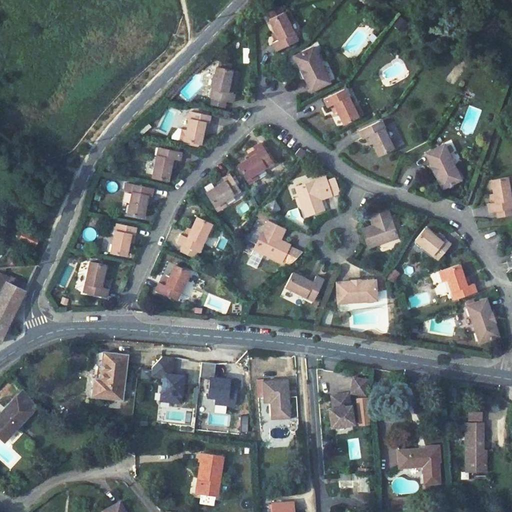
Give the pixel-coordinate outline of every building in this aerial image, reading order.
[(264,20),(272,35),(275,42),(271,44),(269,45),(272,52),(291,42),(282,24),(288,21),(282,11),(264,20)] [(400,16),(393,26),(403,32),(410,23),(400,16)] [(296,68),(301,78),(297,80),(304,93),(322,84),(309,58),(305,49),(287,59),(291,67),(292,70),(296,68)] [(226,95),(228,84),(232,85),(234,75),(227,73),(228,69),(216,66),(216,68),(215,72),(212,71),(206,99),(209,100),(224,104),(229,105),(231,97),(226,95)] [(290,71),(296,81),(297,80),(301,78),(296,68),(292,70),(290,71)] [(338,90),(318,99),(320,103),(322,107),(325,107),(329,105),(332,111),(340,126),(359,116),(353,105),(348,108),(340,94),(338,90)] [(208,107),(222,111),(224,104),(209,100),(208,107)] [(187,114),(183,133),(177,132),(176,142),(195,146),(198,132),(199,124),(202,125),(204,125),(205,118),(187,114)] [(367,143),(375,158),(394,147),(389,138),(383,141),(376,126),(374,122),(353,132),(355,136),(356,139),(359,137),(363,135),(367,143)] [(250,171),(267,161),(255,141),(247,146),(249,149),(253,153),(246,158),(233,166),(244,183),(253,177),(250,171)] [(454,178),(437,147),(435,144),(417,154),(418,156),(424,167),(427,165),(431,173),(429,174),(436,188),(454,178)] [(164,170),(166,161),(171,162),(173,162),(175,153),(153,149),(146,179),(161,182),(164,170)] [(249,149),(243,153),(246,158),(253,153),(249,149)] [(302,156),(295,149),(291,153),(299,160),(302,156)] [(431,173),(427,165),(424,167),(422,168),(426,176),(429,174),(431,173)] [(215,187),(202,194),(213,212),(223,206),(221,202),(238,192),(227,175),(221,178),(223,182),(215,187)] [(319,177),(292,187),(302,215),(318,209),(315,199),(314,197),(319,196),(319,198),(329,194),(324,181),(319,177)] [(215,187),(223,182),(221,178),(212,183),(215,187)] [(333,192),(329,180),(324,181),(329,194),(333,192)] [(511,180),(489,182),(490,196),(491,204),(488,204),(486,204),(487,213),(494,213),(511,211),(509,191),(511,191),(511,180)] [(128,183),(122,214),(139,218),(142,205),(144,196),(147,197),(149,188),(128,183)] [(275,199),(266,205),(273,214),(282,208),(275,199)] [(383,223),(381,209),(365,211),(366,220),(370,219),(371,225),(367,225),(360,227),(363,244),(386,241),(383,223)] [(264,224),(249,251),(277,265),(286,249),(276,244),(273,241),(276,235),(281,236),(283,232),(274,227),(265,222),(267,217),(256,211),(252,218),(264,224)] [(265,222),(274,227),(276,222),(267,217),(265,222)] [(180,236),(176,244),(183,247),(198,253),(207,233),(210,235),(214,226),(196,218),(190,231),(187,239),(183,237),(180,236)] [(112,223),(105,253),(123,256),(125,243),(127,233),(131,234),(132,227),(112,223)] [(431,240),(420,230),(410,242),(431,262),(446,246),(442,241),(440,242),(436,246),(431,240)] [(22,231),(19,238),(34,245),(37,238),(22,231)] [(276,235),(273,241),(276,244),(281,236),(276,235)] [(440,242),(434,237),(431,240),(436,246),(440,242)] [(183,247),(179,256),(194,262),(198,253),(183,247)] [(282,268),(291,251),(286,249),(277,265),(282,268)] [(86,259),(80,290),(103,295),(105,285),(103,285),(99,284),(100,276),(103,263),(86,259)] [(65,288),(73,269),(65,266),(57,285),(65,288)] [(455,266),(435,273),(439,284),(444,282),(450,300),(473,294),(470,286),(465,287),(462,288),(459,280),(455,266)] [(173,303),(187,274),(173,267),(167,279),(163,286),(159,285),(157,284),(153,293),(173,303)] [(394,282),(401,273),(395,268),(388,277),(394,282)] [(6,282),(17,287),(22,275),(12,270),(8,278),(6,282)] [(278,285),(306,301),(317,282),(310,277),(309,277),(308,280),(307,282),(299,278),(287,271),(278,285)] [(0,341),(24,291),(21,290),(17,287),(6,282),(8,278),(0,274),(0,341)] [(333,304),(373,302),(372,280),(358,281),(358,284),(348,284),(348,281),(333,282),(333,304)] [(463,307),(475,348),(495,342),(490,328),(488,328),(484,316),(485,315),(481,302),(472,305),(463,307)] [(484,316),(488,328),(490,328),(493,327),(488,314),(485,315),(484,316)] [(86,379),(84,398),(113,402),(119,358),(95,354),(91,380),(86,379)] [(163,376),(165,359),(153,357),(143,368),(142,378),(155,379),(153,395),(161,396),(160,403),(172,405),(173,396),(176,396),(178,378),(163,376)] [(227,399),(229,379),(206,376),(207,363),(193,361),(192,375),(202,377),(200,396),(208,396),(207,402),(219,404),(219,398),(227,399)] [(365,378),(351,376),(349,391),(363,393),(365,378)] [(285,381),(260,381),(260,396),(268,396),(268,402),(269,419),(286,419),(286,423),(295,423),(294,398),(285,398),(285,388),(285,381)] [(294,388),(285,388),(285,398),(294,398),(294,388)] [(327,424),(349,423),(348,403),(344,403),(344,391),(332,392),(333,398),(328,399),(328,404),(325,404),(327,424)] [(0,442),(30,410),(16,393),(0,409),(0,442)] [(160,403),(161,396),(153,395),(152,402),(160,403)] [(357,397),(359,425),(370,425),(368,397),(357,397)] [(184,419),(184,411),(168,410),(167,418),(184,419)] [(462,423),(462,473),(485,474),(485,452),(479,452),(479,423),(462,423)] [(272,425),(272,436),(288,436),(288,425),(272,425)] [(394,446),(396,464),(417,463),(418,480),(436,480),(434,444),(394,446)] [(194,474),(190,489),(210,493),(215,453),(194,448),(189,473),(194,474)] [(285,495),(265,495),(265,505),(263,505),(262,511),(282,511),(282,505),(285,505),(285,495)]
